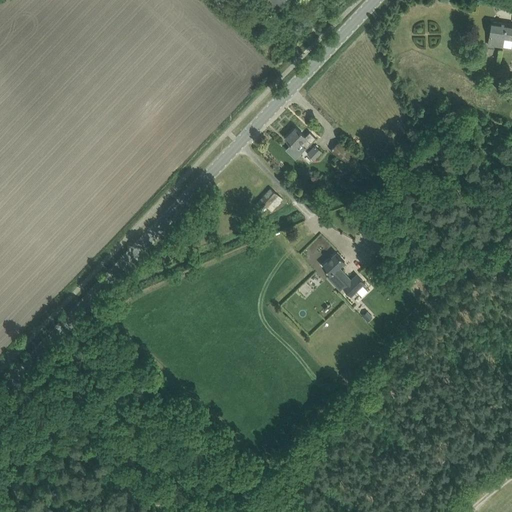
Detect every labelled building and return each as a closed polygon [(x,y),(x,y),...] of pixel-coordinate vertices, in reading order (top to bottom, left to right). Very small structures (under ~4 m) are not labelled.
[(268,0),(271,2),(278,9),(286,0),(268,0)] [(511,23),(492,21),(488,44),(502,47),(504,38),(511,39),(511,23)] [(285,138),(289,141),(296,147),(300,142),(306,148),(316,137),(310,131),(305,136),(296,127),(285,138)] [(341,140),(332,150),(349,167),(358,158),(341,140)] [(316,146),(308,153),(315,159),(322,152),(316,146)] [(264,211),(268,206),(278,194),(271,188),(256,205),(263,211),(264,211)] [(369,223),(360,233),(373,245),(378,250),(387,241),(382,236),(369,223)] [(324,265),(327,269),(342,285),(341,286),(349,295),(362,282),(354,274),(350,278),(338,266),(344,259),(337,252),(324,265)] [(367,309),(365,312),(361,315),(367,321),(370,318),(373,316),(367,309)]
